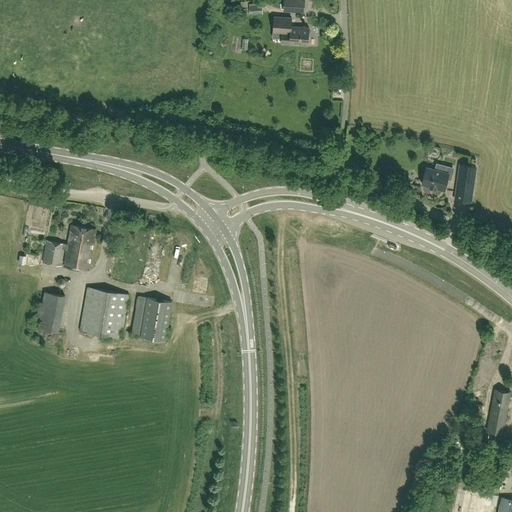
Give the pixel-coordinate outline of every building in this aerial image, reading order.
[(304,12),(304,0),(284,0),(283,10),(304,12)] [(319,2),(313,8),(319,14),(325,8),(319,2)] [(262,13),(262,5),(249,6),(250,14),(262,13)] [(308,45),(309,27),(291,26),(292,17),(274,16),(272,38),(282,38),(281,43),(308,45)] [(471,202),(476,166),(461,164),(455,200),(471,202)] [(444,190),(449,173),(426,167),(422,183),(430,186),(430,187),(436,188),(436,187),(444,190)] [(89,270),(97,228),(72,224),(68,244),(45,239),(44,242),(47,243),(43,262),(61,266),(64,249),(67,249),(64,266),(89,270)] [(122,337),(129,293),(88,286),(80,330),(122,337)] [(58,331),(64,295),(44,292),(43,302),(39,301),(36,317),(40,318),(38,328),(58,331)] [(165,340),(172,302),(138,296),(132,334),(165,340)] [(41,331),(39,341),(45,343),(48,332),(41,331)] [(503,432),(511,392),(495,389),(487,429),(503,432)] [(501,442),(493,448),(493,458),(503,462),(509,456),(509,447),(501,442)] [(456,459),(452,474),(472,480),(476,465),(456,459)] [(511,511),(511,498),(457,488),(452,511),(511,511)] [(445,491),(445,498),(440,498),(440,505),(449,505),(450,491),(445,491)]
